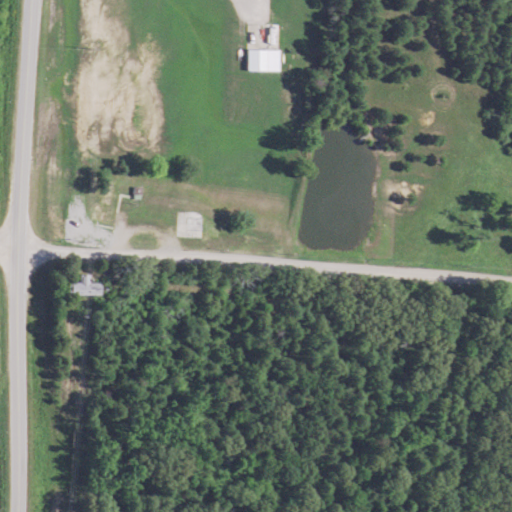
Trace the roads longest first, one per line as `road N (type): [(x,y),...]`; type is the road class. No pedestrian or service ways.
road 1 (residential): [(0,249),(511,275)]
road 2 (tertiary): [(16,511),(30,0)]
